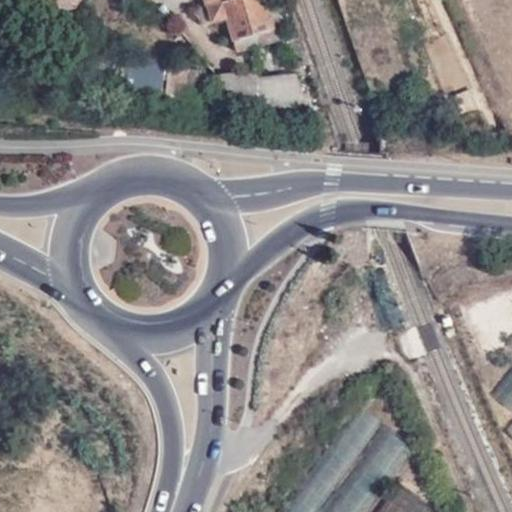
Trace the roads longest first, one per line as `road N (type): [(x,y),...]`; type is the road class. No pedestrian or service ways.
road 1 (secondary): [(511,189),(343,179),(202,194)]
road 2 (secondary): [(227,274),(294,229),(354,211),(511,223)]
road 3 (secondary): [(173,511),(204,445),(210,307)]
road 4 (secondary): [(123,332),(152,368),(170,411),(170,511)]
road 5 (secondary): [(107,185),(88,201),(68,245),(77,293)]
